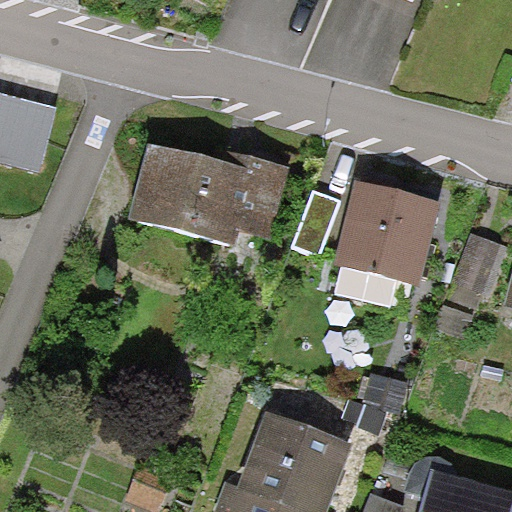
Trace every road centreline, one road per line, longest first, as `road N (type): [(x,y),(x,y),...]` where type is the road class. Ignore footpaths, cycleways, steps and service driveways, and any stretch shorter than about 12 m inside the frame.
road 1 (residential): [(511,158),(128,60)]
road 2 (residential): [(128,60),(0,368)]
road 3 (residential): [(128,60),(0,24)]
